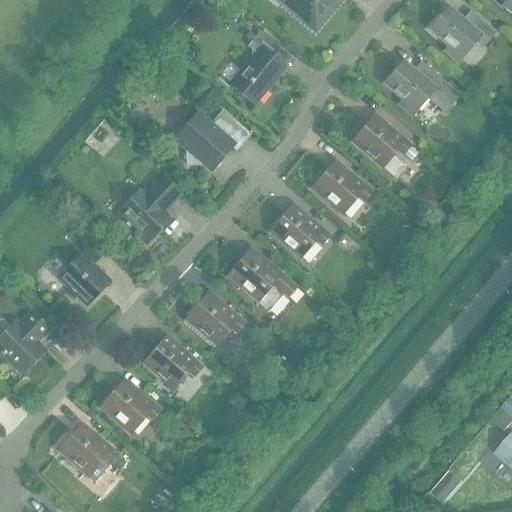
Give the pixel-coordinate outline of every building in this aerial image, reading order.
[(283,0),(281,3),(314,31),(339,0),(283,0)] [(474,15),(466,24),(447,8),(429,30),(448,46),(444,51),(457,62),(461,57),(462,58),(474,43),(482,49),(495,33),(474,15)] [(230,85),(253,105),(284,68),(272,58),(280,49),(259,32),(251,42),(260,49),(230,85)] [(425,66),(417,75),(402,62),(384,84),(402,99),(398,104),(411,115),(415,111),(416,111),(426,98),(444,113),(459,95),(425,66)] [(222,113),(212,124),(197,112),(185,126),(186,133),(177,144),(186,151),(187,166),(201,165),(210,173),(232,148),(235,151),(248,136),(222,113)] [(391,130),(384,139),(366,124),(350,143),(381,169),(382,168),(396,180),(406,168),(392,156),(396,151),(402,156),(403,155),(411,162),(418,154),(410,147),(411,146),(391,130)] [(352,176),(344,185),(327,170),(311,189),(341,215),(357,197),(363,202),(371,192),(352,176)] [(168,220),(162,214),(179,195),(160,177),(143,196),(138,191),(119,212),(138,231),(135,234),(145,244),(168,220)] [(310,220),(302,229),(285,214),(269,233),(299,259),(314,241),(320,246),(329,236),(310,220)] [(57,278),(86,307),(110,282),(93,266),(105,253),(86,234),(73,247),(81,254),(57,278)] [(267,264),(260,273),(242,258),(226,277),(268,312),(283,295),(288,298),(297,288),(267,264)] [(225,307),(217,317),(200,302),(184,321),(215,347),(230,329),(236,334),(244,324),(225,307)] [(35,343),(48,330),(31,313),(18,326),(15,323),(9,329),(1,322),(0,321),(0,353),(21,374),(44,351),(35,343)] [(183,351),(175,360),(158,346),(142,365),(172,391),(188,373),(193,378),(202,368),(183,351)] [(140,395),(133,404),(116,390),(100,408),(130,434),(145,417),(151,422),(160,411),(140,395)] [(511,423),(511,417),(501,409),(490,421),(503,432),(511,423)] [(494,454),(511,469),(511,432),(511,433),(494,454)] [(98,439),(90,448),(73,433),(57,452),(88,478),(103,460),(109,465),(117,455),(98,439)]
